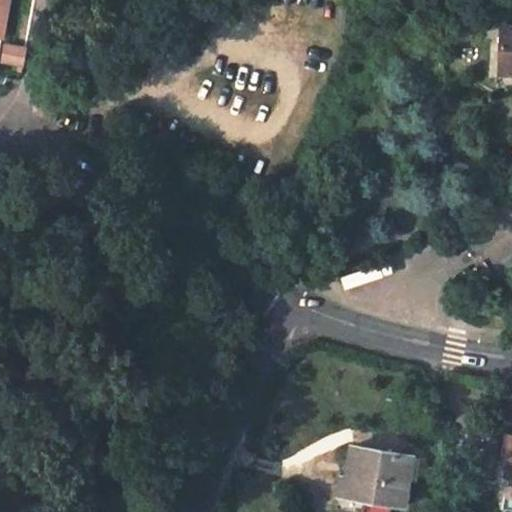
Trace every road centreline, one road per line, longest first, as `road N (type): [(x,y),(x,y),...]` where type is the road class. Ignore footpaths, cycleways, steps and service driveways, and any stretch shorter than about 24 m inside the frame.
road 1 (residential): [(16,141),(195,228),(280,296)]
road 2 (residential): [(198,511),(280,296)]
road 3 (residential): [(368,330),(420,271),(511,213)]
road 4 (tertiary): [(368,330),(511,357)]
road 5 (residential): [(44,0),(16,141)]
